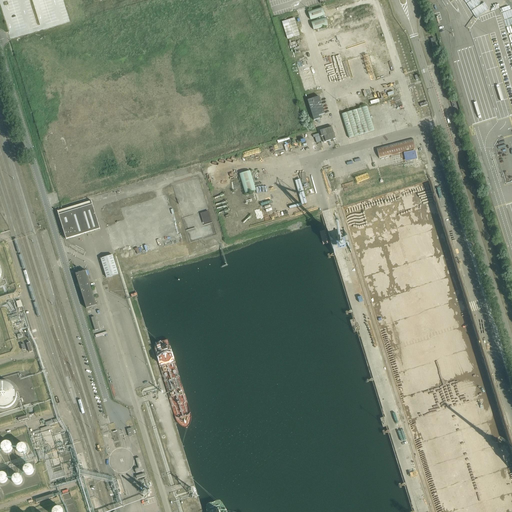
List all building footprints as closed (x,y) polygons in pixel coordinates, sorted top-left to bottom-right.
[(325,15),(322,8),(308,13),(310,20),(325,15)] [(287,39),(299,35),(294,18),(282,22),(287,39)] [(328,26),(325,18),(311,22),(313,30),(328,26)] [(299,72),(304,90),(316,87),(310,68),(299,72)] [(319,97),(307,100),(314,120),(319,119),(319,116),(324,114),(319,97)] [(375,130),(367,107),(342,115),(349,138),(375,130)] [(332,128),(321,131),(324,143),(336,139),(332,128)] [(413,138),(377,148),(379,158),(415,149),(413,138)] [(250,170),(239,173),(245,193),(256,190),(250,170)] [(100,229),(94,209),(91,201),(58,212),(66,240),(100,229)] [(201,213),(204,225),(212,222),(209,211),(201,213)] [(214,232),(211,224),(187,231),(190,240),(214,232)] [(205,249),(202,239),(190,243),(193,253),(205,249)] [(118,275),(112,255),(100,259),(106,278),(118,275)] [(75,274),(86,309),(96,306),(85,271),(75,274)] [(440,285),(434,287),(435,291),(436,295),(440,294),(442,302),(444,301),(442,294),(440,285)] [(18,315),(22,329),(27,327),(23,313),(18,315)] [(477,360),(481,362),(469,324),(468,326),(470,327),(469,329),(470,330),(471,332),(466,333),(470,335),(471,339),(470,341),(471,344),(469,346),(471,346),(470,348),(476,351),(472,353),(474,354),(475,356),(478,358),(477,360)] [(19,342),(22,351),(29,349),(26,340),(19,342)] [(17,396),(17,394),(17,391),(16,389),(15,386),(14,384),(12,383),(9,381),(7,381),(4,380),(2,380),(0,380),(0,406),(2,407),(5,407),(7,407),(9,406),(12,405),(14,403),(15,401),(16,399),(17,396)] [(64,452),(59,433),(54,435),(59,453),(64,452)] [(12,449),(12,448),(12,446),(11,445),(10,444),(9,444),(8,443),(6,443),(5,444),(4,444),(3,445),(2,446),(2,448),(2,449),(2,450),(3,452),(4,453),(5,453),(6,454),(8,454),(9,453),(10,453),(11,452),(12,450),(12,449)] [(27,451),(27,450),(26,448),(26,447),(25,446),(23,445),(22,445),(21,445),(19,446),(18,447),(17,448),(17,450),(17,451),(18,452),(19,454),(20,454),(21,455),(23,455),(24,454),(25,453),(26,452),(27,451)] [(138,468),(135,469),(136,473),(143,471),(139,458),(136,459),(138,468)] [(33,473),(33,471),(33,470),(33,469),(32,468),(31,467),(30,467),(29,466),(28,466),(27,467),(25,467),(25,468),(24,469),(24,470),(24,472),(24,473),(24,474),(25,475),(26,476),(27,476),(29,476),(30,476),(31,476),(32,475),(33,474),(33,473)] [(22,481),(22,480),(22,479),(21,478),(20,477),(19,476),(18,476),(17,476),(16,476),(15,477),(14,477),(13,478),(13,480),(12,481),(13,482),(13,483),(14,484),(15,485),(16,486),(17,486),(18,486),(19,485),(21,485),(21,484),(22,483),(22,481)]
